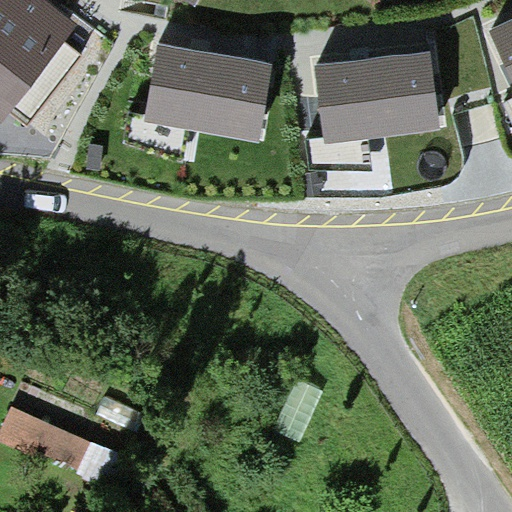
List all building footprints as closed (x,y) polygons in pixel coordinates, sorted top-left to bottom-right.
[(0,0),(0,131),(75,35),(29,0),(0,0)] [(174,0),(195,12),(201,0),(174,0)] [(511,22),(492,32),(511,81),(511,22)] [(194,55),(160,49),(147,120),(145,129),(190,137),(264,150),(278,70),(194,55)] [(306,138),(310,168),(372,168),(368,141),(442,131),(432,54),(363,63),(315,70),(324,135),(306,138)] [(186,170),(190,137),(145,129),(147,120),(130,117),(126,148),(186,170)] [(12,408),(0,434),(0,442),(77,476),(92,443),(12,408)]
